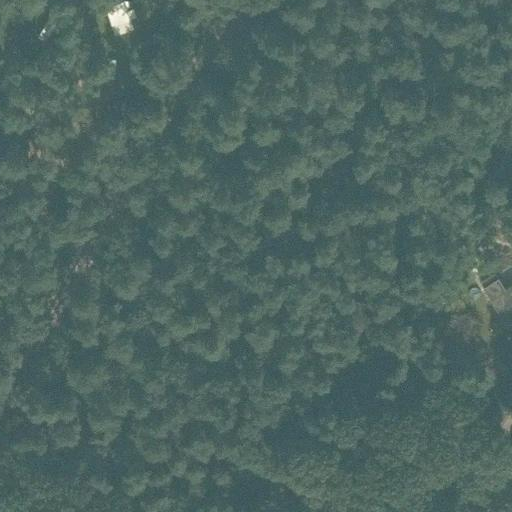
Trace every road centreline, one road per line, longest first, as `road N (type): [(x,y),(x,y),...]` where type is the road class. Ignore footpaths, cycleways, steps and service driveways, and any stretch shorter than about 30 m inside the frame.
road 1 (track): [(0,424),(233,0)]
road 2 (unclassified): [(0,198),(11,99),(64,0)]
